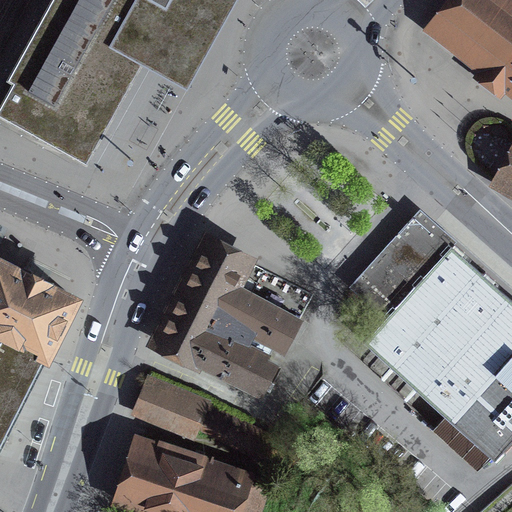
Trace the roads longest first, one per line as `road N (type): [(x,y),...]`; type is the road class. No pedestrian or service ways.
road 1 (secondary): [(50,511),(145,249)]
road 2 (unclassified): [(346,88),(511,237)]
road 3 (secondary): [(145,249),(200,168),(278,91)]
road 4 (residential): [(0,185),(145,249)]
road 5 (secondary): [(343,18),(316,6),(274,22),(262,50),(278,91)]
